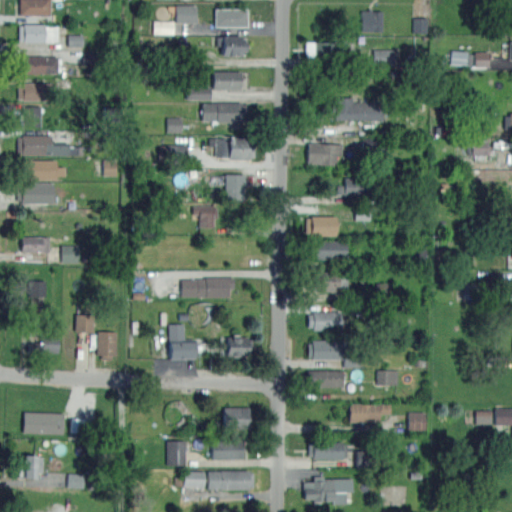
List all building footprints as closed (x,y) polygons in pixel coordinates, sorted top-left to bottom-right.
[(48,0),(18,0),(19,15),(48,14),(48,0)] [(195,5),(174,5),(174,23),(195,23),(195,5)] [(246,8),(214,8),(214,26),(246,26),(246,8)] [(381,9),(359,10),(360,31),(381,31),(381,9)] [(426,32),(426,17),(412,17),(412,32),(426,32)] [(172,33),(172,20),(152,20),(152,33),(172,33)] [(18,24),(17,41),(56,41),(57,24),(18,24)] [(66,34),(67,46),(81,46),(81,34),(66,34)] [(220,55),(245,55),(246,36),(221,35),(220,55)] [(304,56),(328,56),(328,41),(304,41),(304,56)] [(392,48),(371,49),(371,67),(392,66),(392,48)] [(448,63),(463,65),(465,51),(450,49),(448,63)] [(487,51),(473,51),(473,66),(487,66),(487,51)] [(19,72),(56,73),(56,56),(19,56),(19,72)] [(211,88),(247,89),(247,71),(211,71),(211,88)] [(17,82),(17,99),(41,100),(41,83),(17,82)] [(184,99),(209,99),(209,86),(184,86),(184,99)] [(334,119),(379,120),(380,102),(351,101),(351,97),(335,96),(334,119)] [(200,121),(246,121),(246,102),(200,102),(200,121)] [(40,106),(22,105),(22,126),(39,126),(40,106)] [(180,132),(180,117),(165,116),(165,131),(180,132)] [(15,154),(74,154),(74,144),(50,144),(50,135),(16,135),(15,154)] [(214,137),(214,157),(252,158),(252,138),(214,137)] [(471,155),(487,154),(486,138),(471,138),(471,155)] [(335,164),(336,154),(341,155),(341,143),(305,143),(305,163),(335,164)] [(162,144),(162,161),(185,161),(185,144),(162,144)] [(54,178),(55,160),(21,160),(21,178),(54,178)] [(115,175),(116,160),(102,160),(102,174),(115,175)] [(243,200),(243,173),(224,173),(223,199),(243,200)] [(336,194),(362,194),(362,181),(335,181),(336,194)] [(19,202),(49,203),(49,182),(19,182),(19,202)] [(354,219),(353,204),(372,204),(372,219),(354,219)] [(198,226),(214,227),(214,205),(191,205),(191,213),(198,213),(198,226)] [(335,215),(304,215),(304,235),(335,234),(335,215)] [(47,251),(48,236),(19,235),(19,250),(47,251)] [(345,240),(309,241),(310,258),(346,258),(345,240)] [(78,261),(78,244),(60,245),(60,262),(78,261)] [(346,290),(346,271),(312,272),(313,291),(346,290)] [(180,278),(180,297),(227,296),(226,288),(232,288),(232,277),(180,278)] [(44,279),(25,280),(25,297),(44,296),(44,279)] [(306,329),(340,329),(340,310),(306,311),(306,329)] [(91,331),(91,314),(74,314),(74,330),(91,331)] [(168,358),(194,358),(193,338),(183,338),(182,322),(167,323),(168,358)] [(115,331),(96,330),(96,358),(114,358),(115,331)] [(28,349),(40,349),(40,352),(57,352),(56,333),(28,334),(28,349)] [(251,335),(220,336),(221,355),(251,355),(251,335)] [(307,358),(340,358),(340,340),(307,340),(307,358)] [(342,367),(343,352),(359,352),(359,367),(342,367)] [(341,386),(341,370),(305,369),(305,386),(341,386)] [(396,369),(375,369),(375,383),(396,384),(396,369)] [(389,403),(348,403),(348,421),(379,421),(379,413),(389,413),(389,403)] [(248,429),(248,406),(223,406),(222,428),(248,429)] [(511,407),(493,408),(493,424),(511,424),(511,407)] [(61,433),(62,412),(22,411),(22,432),(61,433)] [(407,411),(407,428),(422,429),(423,412),(407,411)] [(70,417),(69,431),(82,432),(83,418),(70,417)] [(242,440),(211,439),(210,457),(242,458),(242,440)] [(166,464),(184,464),(184,440),(165,440),(166,464)] [(346,458),(346,442),(307,442),(307,458),(346,458)] [(35,478),(36,471),(42,472),(42,455),(23,454),(23,470),(18,469),(18,477),(35,478)] [(206,469),(206,488),(251,489),(251,470),(206,469)] [(181,486),(203,486),(203,470),(182,470),(181,486)] [(66,487),(82,487),(83,473),(66,472),(66,487)] [(302,481),(302,499),(312,499),(312,502),(344,501),(344,491),(351,491),(351,476),(311,477),(311,481),(302,481)]
